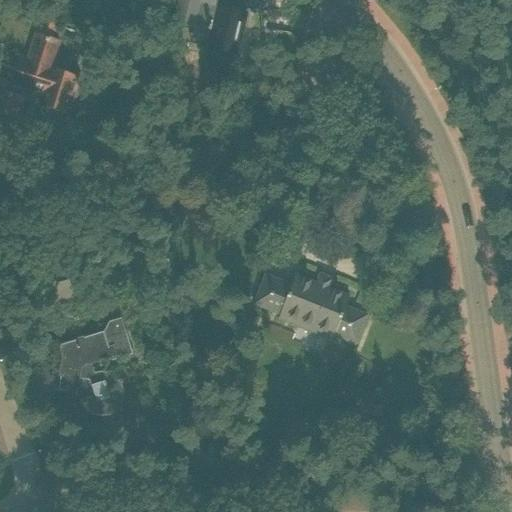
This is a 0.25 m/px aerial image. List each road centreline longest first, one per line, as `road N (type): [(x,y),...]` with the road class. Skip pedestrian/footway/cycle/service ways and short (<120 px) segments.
road 1 (residential): [(31,505),(504,496)]
road 2 (tertiary): [(483,343),(449,170),(400,75),(340,0)]
road 3 (tertiary): [(504,496),(483,343)]
